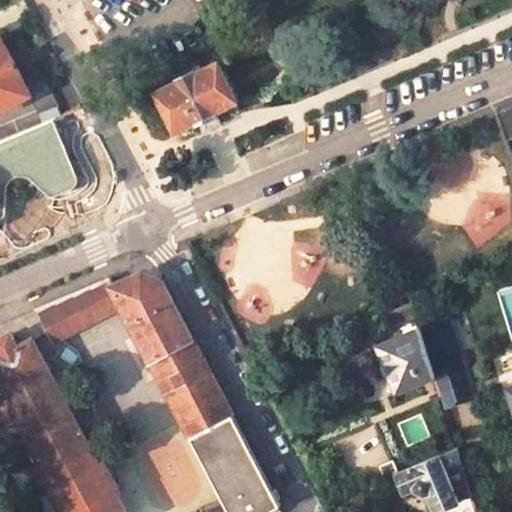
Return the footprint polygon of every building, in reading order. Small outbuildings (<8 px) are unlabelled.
[(25,0),(20,0),(0,10),(0,28),(2,33),(34,17),(25,0)] [(0,114),(35,97),(3,37),(0,38),(0,114)] [(239,102),(219,61),(198,73),(196,70),(176,80),(178,83),(157,93),(177,133),(197,123),(198,125),(219,114),(218,112),(239,102)] [(19,108),(28,126),(61,111),(52,92),(19,108)] [(511,136),(511,115),(508,106),(492,113),(501,140),(511,136)] [(115,285),(113,286),(123,304),(233,511),(272,511),(281,507),(162,281),(143,273),(115,285)] [(37,308),(54,341),(123,304),(113,286),(115,285),(110,276),(37,308)] [(410,306),(406,295),(375,308),(379,319),(386,315),(410,306)] [(386,315),(391,327),(416,317),(412,304),(410,306),(386,315)] [(465,369),(449,323),(420,332),(436,380),(465,369)] [(379,347),(400,394),(436,380),(420,332),(420,330),(379,347)] [(35,339),(21,346),(13,332),(0,339),(0,377),(60,487),(57,489),(64,506),(52,511),(131,511),(118,488),(121,487),(109,462),(104,465),(95,449),(80,421),(35,339)] [(102,445),(87,417),(80,421),(95,449),(102,445)] [(429,496),(436,511),(441,511),(460,504),(458,502),(473,496),(457,447),(399,471),(409,494),(418,490),(419,492),(427,496),(429,496)]
